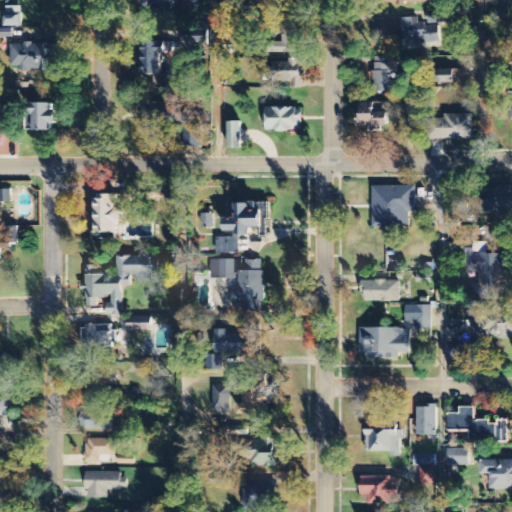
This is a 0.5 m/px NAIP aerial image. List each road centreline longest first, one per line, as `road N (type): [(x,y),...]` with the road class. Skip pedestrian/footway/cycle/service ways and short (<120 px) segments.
road 1 (residential): [(511,162),(0,166)]
road 2 (residential): [(324,511),(323,162)]
road 3 (residential): [(53,511),(51,164)]
road 4 (residential): [(511,386),(323,387)]
road 5 (residential): [(100,163),(100,0)]
road 6 (residential): [(333,162),(332,0)]
